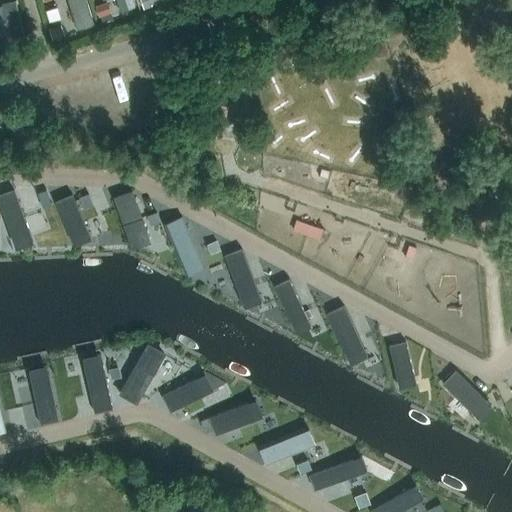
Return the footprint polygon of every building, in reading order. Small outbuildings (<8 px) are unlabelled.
[(10,39),(24,35),(15,0),(11,0),(2,2),(6,23),(0,23),(0,39),(10,38),(10,39)] [(71,0),(80,29),(100,23),(92,0),(71,0)] [(118,0),(121,9),(137,5),(135,0),(118,0)] [(142,0),(145,8),(167,0),(142,0)] [(95,6),(99,17),(100,16),(110,13),(111,13),(107,2),(95,6)] [(61,25),(49,28),(52,38),(64,35),(61,25)] [(384,44),(373,46),(375,56),(386,54),(384,44)] [(228,106),(215,104),(209,132),(223,134),(228,106)] [(52,204),(46,190),(38,193),(43,207),(52,204)] [(93,204),(88,193),(79,197),(84,208),(93,204)] [(147,215),(150,224),(160,221),(157,212),(147,215)] [(300,216),(295,227),(322,239),(327,228),(300,216)] [(220,249),(217,240),(208,243),(212,252),(220,249)] [(118,366),(109,369),(111,379),(121,376),(118,366)] [(308,459),(297,463),(300,473),(311,468),(308,459)] [(378,511),(402,511),(432,499),(425,483),(376,505),(378,511)] [(370,503),(366,493),(355,497),(359,507),(370,503)]
